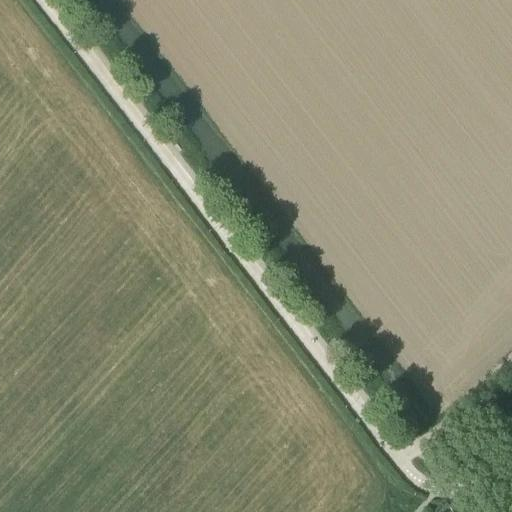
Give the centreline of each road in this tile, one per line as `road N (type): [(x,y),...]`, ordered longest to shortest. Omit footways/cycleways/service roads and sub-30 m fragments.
road 1 (unclassified): [(511,475),(443,488),(399,466),(36,0)]
road 2 (track): [(511,365),(399,466)]
